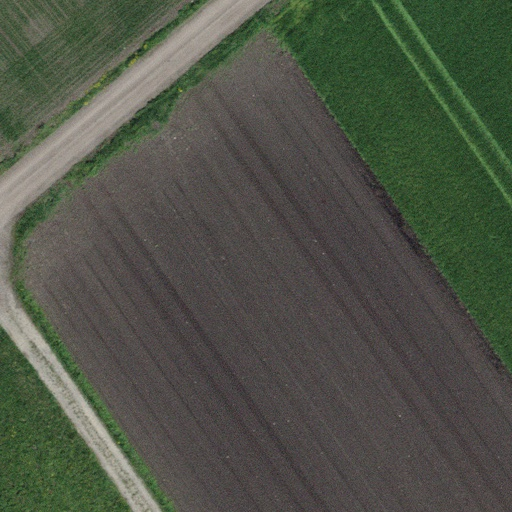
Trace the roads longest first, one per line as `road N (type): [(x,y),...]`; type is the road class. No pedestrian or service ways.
road 1 (track): [(0,202),(237,0)]
road 2 (track): [(0,299),(149,511)]
